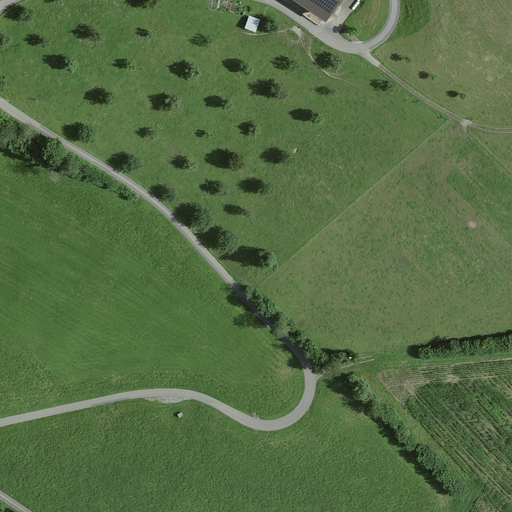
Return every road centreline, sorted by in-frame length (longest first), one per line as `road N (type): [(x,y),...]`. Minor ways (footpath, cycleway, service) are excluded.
road 1 (unclassified): [(0,421),(169,392),(276,424),(296,414),(311,380),(299,352),(168,213),(0,101)]
road 2 (unclassified): [(269,0),(350,47),(383,36),(395,0)]
road 3 (track): [(357,47),(455,118)]
